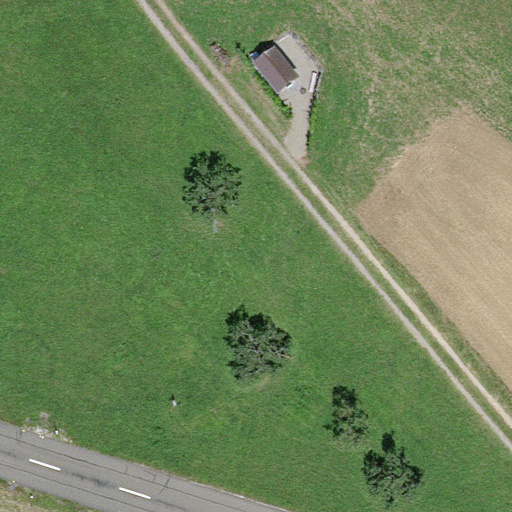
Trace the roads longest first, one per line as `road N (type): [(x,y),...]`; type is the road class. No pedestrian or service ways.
road 1 (track): [(511,446),(146,0)]
road 2 (tertiary): [(0,456),(174,511)]
